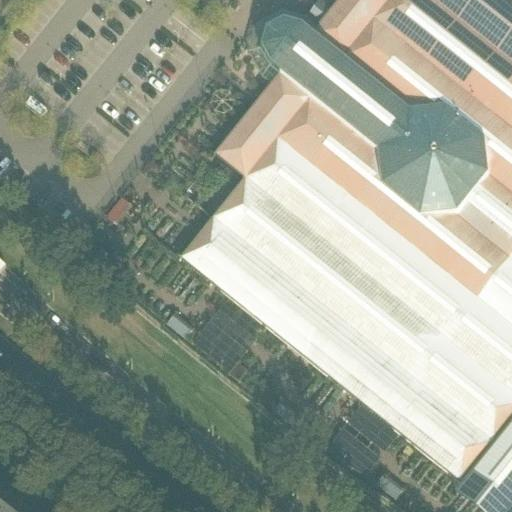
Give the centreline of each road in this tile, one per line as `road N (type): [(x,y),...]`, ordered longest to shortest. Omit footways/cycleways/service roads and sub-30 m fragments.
road 1 (secondary): [(281,511),(0,286)]
road 2 (secondary): [(0,361),(197,511)]
